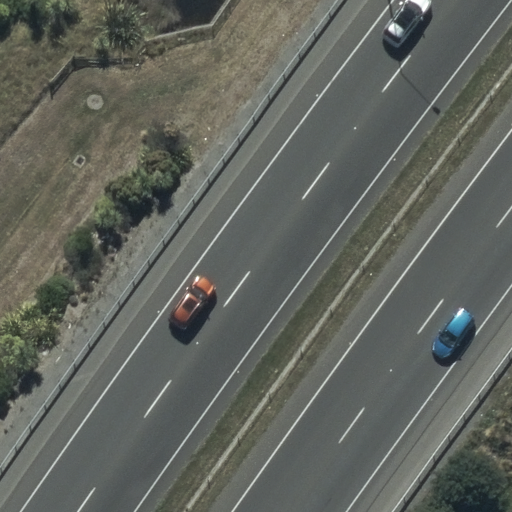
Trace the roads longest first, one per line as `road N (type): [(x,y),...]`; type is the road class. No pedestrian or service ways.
road 1 (motorway): [(77,511),(452,0)]
road 2 (motorway): [(511,206),(291,511)]
